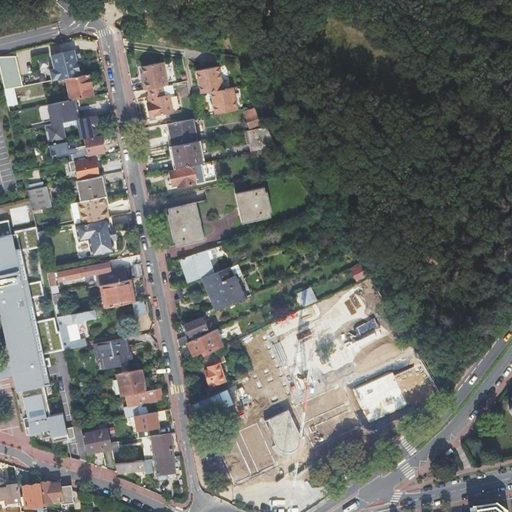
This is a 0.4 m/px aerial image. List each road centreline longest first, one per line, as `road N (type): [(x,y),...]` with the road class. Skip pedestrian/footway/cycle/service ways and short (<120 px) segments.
road 1 (residential): [(200,511),(100,20),(65,0)]
road 2 (track): [(263,0),(411,231),(453,258),(479,257),(511,228)]
road 3 (tertiary): [(511,331),(431,426),(353,487)]
road 4 (tertiary): [(371,493),(446,435),(511,352)]
road 5 (residential): [(0,448),(171,511)]
road 6 (track): [(511,122),(435,44),(405,0)]
